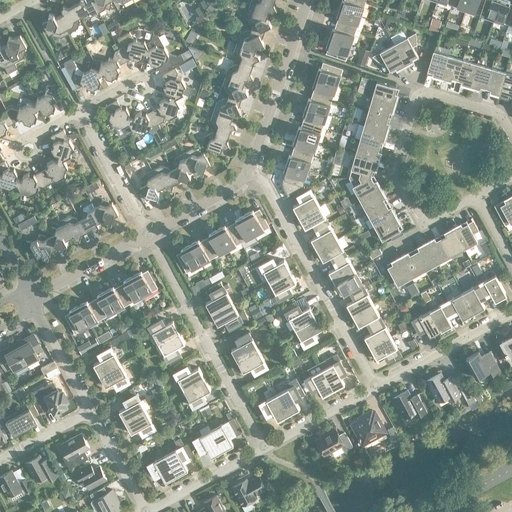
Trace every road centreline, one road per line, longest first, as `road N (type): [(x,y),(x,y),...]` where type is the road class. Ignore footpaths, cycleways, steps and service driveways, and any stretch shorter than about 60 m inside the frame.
road 1 (residential): [(247,173),(264,188),(376,388)]
road 2 (residential): [(262,447),(149,235)]
road 3 (residential): [(475,196),(424,224),(394,171),(419,91)]
road 4 (residential): [(247,173),(307,0)]
road 5 (residential): [(376,388),(511,313)]
road 6 (residential): [(149,235),(82,109)]
road 7 (residential): [(32,300),(149,235)]
road 8 (residential): [(146,511),(262,447)]
road 9 (residential): [(262,447),(376,388)]
road 10 (residential): [(91,410),(32,300)]
